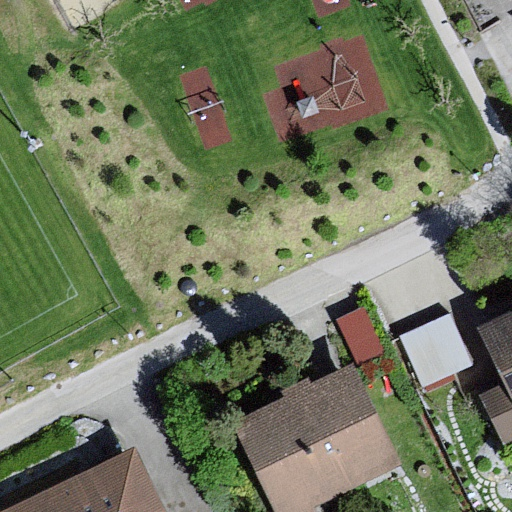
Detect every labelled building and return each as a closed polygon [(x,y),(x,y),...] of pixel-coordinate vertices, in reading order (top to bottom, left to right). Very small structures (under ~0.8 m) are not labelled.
[(373,298),(342,306),(354,351),(385,343),(373,298)] [(422,378),(472,362),(455,310),(405,326),(422,378)] [(511,314),(467,333),(511,424),(511,314)] [(345,377),(224,433),(259,511),(335,511),(397,481),(345,377)] [(150,511),(126,457),(0,510),(0,511),(150,511)]
